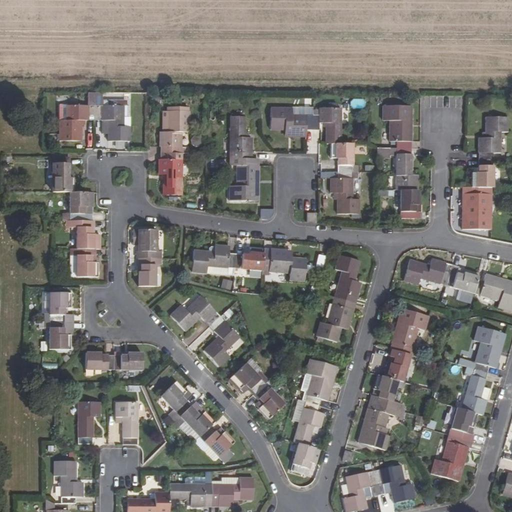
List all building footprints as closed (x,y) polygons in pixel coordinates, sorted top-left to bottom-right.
[(95,93),(88,93),(88,106),(67,106),(67,127),(60,127),(59,141),(82,141),(82,121),(94,121),(95,106),(95,93)] [(95,106),(94,121),(102,121),(102,135),(108,135),(108,142),(129,142),(130,127),(130,118),(128,116),(128,113),(129,113),(129,107),(128,105),(125,105),(125,107),(123,107),(102,106),(102,93),(95,93),(95,106)] [(395,141),(395,148),(410,148),(410,127),(403,127),(404,121),(411,121),(410,107),(382,106),(382,120),(389,120),(389,142),(395,141)] [(290,130),(290,137),(305,138),(305,130),(312,130),(311,116),(285,115),(285,109),(270,108),(269,130),(290,130)] [(325,124),(324,144),(330,144),(340,144),(341,110),(319,109),(318,116),(311,116),(312,130),(318,130),(318,124),(325,124)] [(167,147),(167,154),(181,154),(181,126),(188,126),(188,112),(167,111),(167,132),(160,132),(160,147),(167,147)] [(244,117),(230,117),(229,160),(236,160),(250,160),(251,138),(244,138),(244,117)] [(477,137),(477,160),(492,160),(493,152),(500,153),(500,132),(507,132),(507,117),(485,117),(484,137),(477,137)] [(337,159),(337,172),(352,172),(352,144),(340,144),(330,144),(330,159),(337,159)] [(395,148),(388,148),(388,154),(395,155),(395,190),(400,191),(417,191),(417,175),(410,175),(410,148),(395,148)] [(166,176),(166,196),(181,196),(181,154),(167,154),(167,161),(159,161),(159,176),(163,176),(166,176)] [(67,158),(52,158),(52,193),(69,193),(73,193),(73,178),(67,178),(67,158)] [(229,186),(228,202),(249,202),(250,181),(257,181),(258,166),(250,166),(250,160),(236,160),(235,187),(229,186)] [(470,173),(470,188),(483,188),(492,188),(492,160),(477,160),(477,168),(477,173),(470,173)] [(337,194),(337,214),(358,215),(359,200),(351,200),(352,172),(337,172),(337,179),(330,179),(330,194),(337,194)] [(489,223),(489,208),(483,208),(483,188),(470,188),(461,187),(461,230),(476,230),(490,230),(489,223)] [(419,219),(419,191),(417,191),(400,191),(400,219),(419,219)] [(92,208),(92,193),(73,193),(69,193),(69,214),(62,214),(62,221),(69,221),(76,221),(83,221),(90,221),(91,221),(91,214),(83,214),(83,208),(92,208)] [(261,209),(260,218),(272,218),(273,210),(261,209)] [(306,215),(306,223),(315,223),(315,215),(306,215)] [(76,221),(76,250),(91,250),(93,250),(93,234),(90,234),(90,221),(83,221),(76,221)] [(193,251),(191,273),(206,274),(207,267),(233,269),(234,254),(228,254),(229,247),(213,246),(213,253),(193,251)] [(234,254),(233,269),(262,272),(263,257),(264,250),(249,249),(248,256),(234,254)] [(76,250),(75,278),(97,278),(97,263),(91,263),(91,250),(76,250)] [(263,257),(262,272),(289,274),(288,281),(304,282),(305,261),(285,259),(285,252),(270,250),(270,257),(263,257)] [(318,255),(316,266),(324,268),(326,256),(318,255)] [(342,294),(340,300),(355,304),(361,284),(354,282),(360,263),(339,256),(335,271),(341,273),(336,292),(342,294)] [(155,259),(140,259),(140,272),(137,271),(138,287),(155,287),(155,266),(162,266),(162,259),(155,259)] [(451,266),(430,259),(428,266),(409,261),(403,282),(417,286),(419,279),(445,286),(449,272),(451,266)] [(458,268),(451,266),(449,272),(445,286),(472,294),(472,292),(476,277),(477,275),(457,269),(458,268)] [(483,279),(476,277),(472,292),(472,294),(499,301),(497,308),(511,312),(511,308),(511,283),(484,275),(483,279)] [(222,279),(221,289),(231,290),(232,280),(222,279)] [(64,322),(73,322),(73,314),(64,314),(64,308),(70,308),(70,293),(49,293),(49,322),(64,322)] [(181,306),(170,316),(185,332),(200,318),(209,327),(220,317),(201,296),(185,311),(181,306)] [(320,322),(316,337),(337,343),(343,323),(349,325),(355,304),(340,300),(338,307),(333,305),(327,324),(320,322)] [(396,352),(409,356),(417,329),(424,331),(428,317),(401,309),(391,343),(393,343),(391,350),(396,352)] [(219,338),(204,352),(219,367),(230,357),(225,352),(240,338),(220,317),(209,327),(219,338)] [(49,322),(49,350),(70,350),(70,336),(64,335),(64,322),(49,322)] [(479,342),(471,369),(487,374),(488,366),(494,368),(498,354),(491,353),(494,346),(500,348),(504,335),(477,326),(473,341),(479,342)] [(396,382),(402,383),(409,356),(396,352),(391,350),(389,357),(394,358),(392,365),(389,364),(387,363),(383,378),(396,382)] [(85,354),(85,370),(113,371),(113,356),(100,356),(100,353),(85,354)] [(113,356),(113,371),(144,371),(144,354),(126,354),(126,356),(113,356)] [(305,402),(319,407),(321,400),(327,402),(337,368),(316,361),(310,382),(304,380),(300,394),(306,396),(305,402)] [(245,363),(229,379),(240,389),(244,384),(253,394),(265,384),(245,363)] [(471,369),(460,410),(476,414),(481,416),(485,401),(479,399),(487,374),(471,369)] [(391,402),(396,382),(383,378),(376,376),(373,390),(379,391),(375,404),(389,408),(404,412),(405,406),(391,402)] [(176,381),(160,396),(180,417),(191,406),(181,396),(186,392),(176,381)] [(263,404),(258,409),(268,419),(284,404),(265,384),(253,394),(263,404)] [(305,402),(293,443),(298,444),(308,447),(313,428),(320,429),(323,415),(317,414),(319,407),(305,402)] [(79,403),(78,445),(93,445),(93,418),(107,418),(107,403),(79,403)] [(121,418),(121,445),(137,446),(137,403),(107,403),(107,418),(121,418)] [(402,419),(404,412),(389,408),(375,404),(374,410),(367,408),(363,423),(370,425),(364,445),(385,451),(389,436),(382,435),(388,415),(402,419)] [(180,417),(174,422),(178,426),(184,421),(199,437),(210,426),(215,422),(204,411),(200,415),(191,406),(180,417)] [(455,409),(448,435),(463,440),(466,427),(472,429),(476,414),(460,410),(455,409)] [(210,426),(199,437),(219,457),(234,442),(224,431),(219,436),(210,426)] [(434,460),(430,475),(457,482),(461,468),(454,466),(456,460),(463,462),(466,448),(461,447),(463,440),(448,435),(440,462),(434,460)] [(298,444),(290,472),(303,475),(307,463),(310,464),(314,449),(308,447),(298,444)] [(346,451),(343,460),(352,462),(354,454),(346,451)] [(61,477),(61,504),(68,504),(75,505),(75,498),(82,498),(82,483),(76,483),(75,462),(54,462),(54,477),(61,477)] [(374,486),(376,497),(383,495),(383,493),(381,485),(388,483),(390,492),(392,504),(413,499),(410,484),(403,486),(399,466),(371,472),(374,486)] [(371,472),(344,478),(348,498),(342,499),(344,511),(351,511),(365,509),(363,497),(369,496),(370,498),(376,497),(374,486),(371,472)] [(511,475),(507,474),(501,495),(511,497),(511,475)] [(221,485),(211,485),(211,500),(211,506),(217,506),(232,507),(232,500),(253,500),(253,478),(238,478),(238,485),(221,485)] [(381,485),(383,493),(390,492),(388,483),(381,485)] [(169,494),(169,500),(190,500),(189,506),(211,506),(211,500),(211,485),(169,484),(169,494)] [(127,499),(126,511),(168,511),(169,500),(169,494),(153,494),(153,500),(127,499)]
